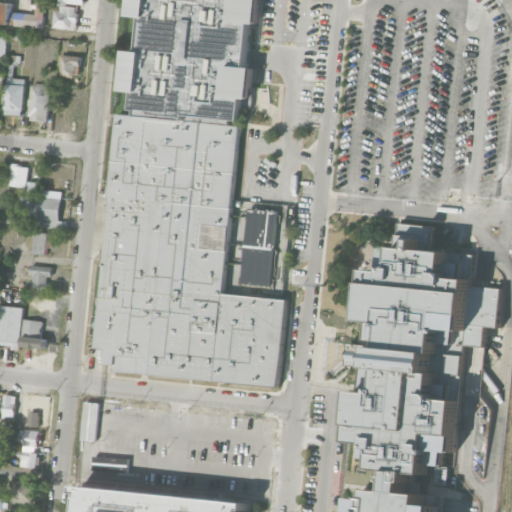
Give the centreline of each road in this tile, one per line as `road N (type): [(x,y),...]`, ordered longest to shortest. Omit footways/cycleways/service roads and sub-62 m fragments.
road 1 (residential): [(71,384),(107,0)]
road 2 (residential): [(488,511),(510,275),(482,222)]
road 3 (residential): [(296,407),(71,384)]
road 4 (residential): [(318,202),(337,0)]
road 5 (residential): [(318,202),(298,389)]
road 6 (residential): [(55,511),(71,384)]
road 7 (residential): [(286,511),(298,389)]
